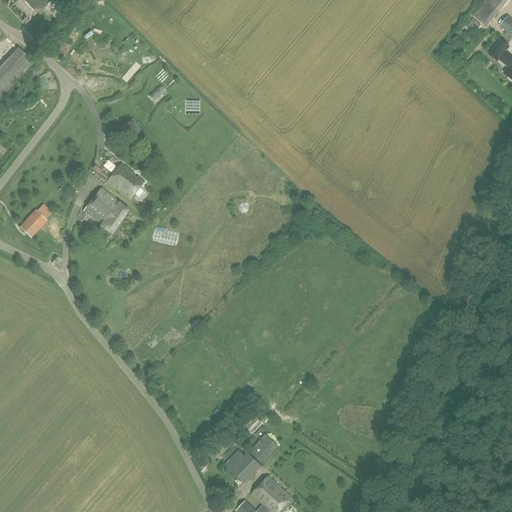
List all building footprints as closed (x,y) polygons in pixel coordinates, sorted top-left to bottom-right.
[(0,0),(25,26),(46,6),(40,0),(0,0)] [(509,0),(485,0),(473,16),(487,28),(509,0)] [(511,36),(511,20),(508,17),(500,27),(511,36)] [(508,77),(511,80),(511,58),(505,53),(509,48),(501,41),(490,56),(494,60),(496,58),(509,68),(508,70),(511,72),(508,77)] [(0,101),(35,64),(18,49),(0,68),(0,101)] [(149,96),(154,102),(166,92),(161,86),(149,96)] [(123,113),(114,102),(106,109),(115,119),(123,113)] [(122,165),(108,182),(130,201),(144,184),(122,165)] [(130,211),(102,189),(85,211),(102,224),(100,226),(101,227),(98,230),(109,238),(112,234),(112,235),(130,211)] [(45,222),(36,213),(22,228),(32,237),(45,222)] [(276,445),(260,462),(270,471),(285,455),(276,445)] [(233,471),(240,479),(259,465),(253,456),(233,471)] [(262,465),(241,480),(249,490),(270,475),(262,465)] [(238,511),(268,511),(270,511),(271,511),(279,511),(293,498),(270,476),(252,495),(264,505),(257,511),(255,511),(245,502),(237,511),(238,511)]
